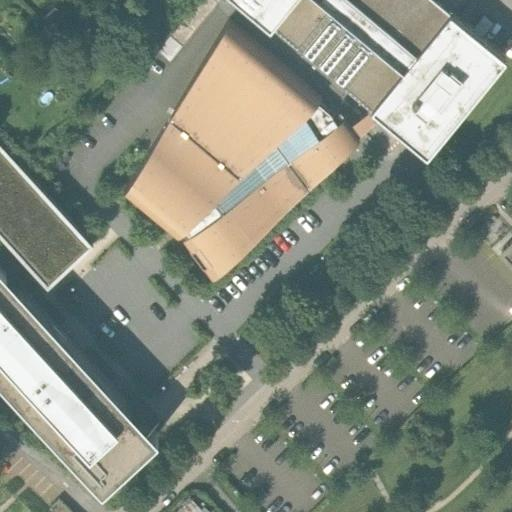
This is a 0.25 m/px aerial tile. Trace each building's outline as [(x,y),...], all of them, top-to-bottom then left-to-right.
[(220,0),(219,0),(199,0),(158,52),(170,62),(220,0)] [(235,0),(242,5),(269,24),(339,82),(360,99),(372,109),(379,115),(427,153),(443,133),(507,54),(484,35),(479,32),(453,11),(450,8),(442,2),(439,0),(235,0)] [(269,24),(242,5),(226,20),(170,116),(148,152),(123,193),(176,236),(182,241),(211,278),(285,206),(335,158),(360,134),(373,121),(379,115),(372,109),(360,99),(339,82),(269,24)] [(68,24),(55,9),(44,20),(64,41),(78,28),(74,24),(70,22),(68,24)] [(47,287),(92,244),(0,145),(0,237),(35,275),(47,287)] [(511,238),(497,252),(511,267),(511,238)] [(19,290),(3,273),(0,270),(0,382),(101,490),(157,437),(146,426),(59,332),(19,290)] [(201,511),(190,500),(180,511),(206,511),(204,509),(201,511)]
